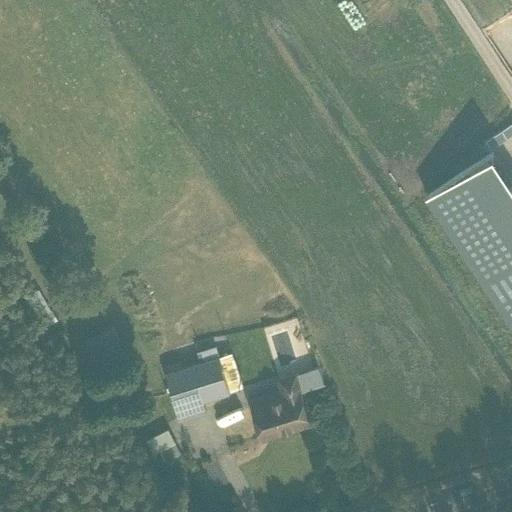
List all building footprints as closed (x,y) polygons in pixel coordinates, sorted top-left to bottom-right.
[(468,0),(495,45),(485,51),(511,98),(511,36),(491,0),(468,0)] [(511,180),(490,148),(422,195),(511,327),(511,180)] [(44,325),(56,319),(37,287),(26,294),(44,325)] [(83,336),(96,367),(125,355),(112,323),(83,336)] [(203,400),(230,391),(215,345),(197,351),(199,359),(177,367),(175,360),(163,364),(180,419),(206,410),(203,400)] [(261,438),(311,422),(302,390),(324,382),(319,365),(296,372),(296,371),(277,377),(279,386),(247,396),(261,438)] [(166,458),(179,451),(167,428),(146,438),(153,452),(160,449),(166,458)]
